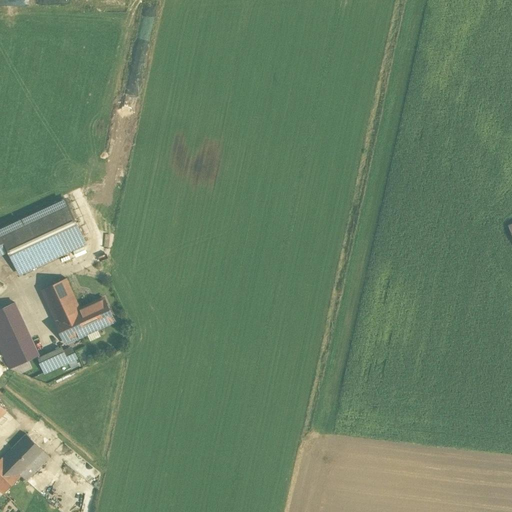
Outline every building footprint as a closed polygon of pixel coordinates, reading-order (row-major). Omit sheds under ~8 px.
[(86,243),(65,199),(0,228),(0,253),(9,250),(20,273),(86,243)] [(67,344),(88,334),(83,325),(87,323),(80,309),(67,277),(42,289),(67,344)] [(105,298),(80,309),(87,323),(83,325),(88,334),(115,321),(105,298)] [(39,356),(15,302),(0,308),(0,346),(10,369),(39,356)] [(39,356),(46,371),(76,358),(71,348),(63,352),(60,347),(39,356)] [(89,362),(84,350),(79,352),(84,364),(89,362)] [(0,460),(0,489),(4,493),(21,475),(26,481),(50,457),(26,434),(0,460)]
